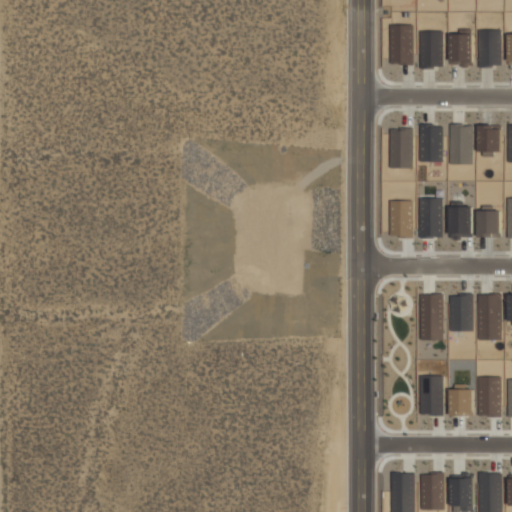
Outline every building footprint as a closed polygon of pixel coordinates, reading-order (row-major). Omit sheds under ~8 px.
[(412,25),(387,25),(388,66),(413,65),(412,25)] [(470,30),(447,30),(447,61),(471,62),(470,30)] [(500,30),(476,30),(477,70),(501,69),(500,30)] [(441,31),(418,31),(419,69),(442,70),(441,31)] [(418,125),(441,124),(442,164),(418,162),(418,125)] [(448,124),(472,124),(473,166),(448,165),(448,124)] [(476,124),(499,125),(501,152),(476,151),(476,124)] [(388,128),(412,128),(412,169),(388,169),(388,128)] [(442,197),(417,197),(419,239),(444,240),(442,197)] [(412,200),(389,200),(389,236),(413,237),(412,200)] [(448,205),(471,203),(471,236),(447,237),(448,205)] [(499,209),(476,209),(476,237),(499,236),(499,209)] [(418,293),(442,292),(444,341),(418,340),(418,293)] [(449,294),(472,293),(472,331),(449,331),(449,294)] [(500,293),(477,294),(477,342),(500,340),(500,293)] [(420,376),(441,376),(442,417),(420,417),(420,376)] [(478,377),(500,377),(500,416),(478,417),(478,377)] [(449,389),(473,390),(473,416),(448,416),(449,389)] [(412,511),(412,474),(389,474),(389,511),(412,511)] [(477,511),(477,474),(500,474),(500,511),(477,511)] [(443,475),(418,475),(419,511),(443,511),(443,475)] [(448,477),(472,476),(474,509),(449,510),(448,477)]
